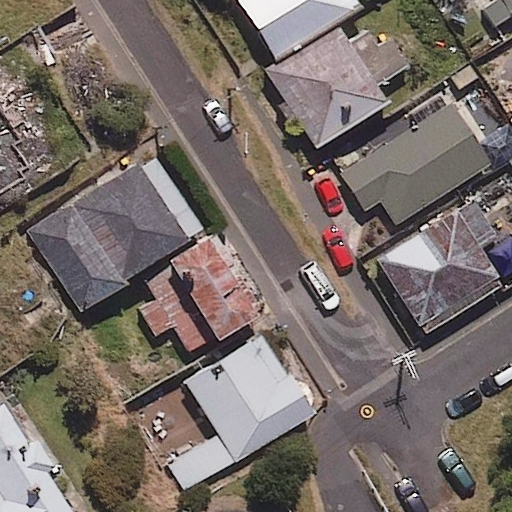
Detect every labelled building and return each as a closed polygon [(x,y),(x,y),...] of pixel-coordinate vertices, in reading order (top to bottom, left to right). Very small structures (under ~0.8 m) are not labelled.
[(361,0),(235,0),(271,56),(361,0)] [(511,0),(442,0),(472,44),(511,17),(511,0)] [(96,32),(76,2),(42,25),(62,54),(96,32)] [(346,40),(337,26),(266,72),(314,145),(386,98),(376,83),(407,63),(378,19),(346,40)] [(0,192),(43,165),(0,98),(0,192)] [(490,160),(451,100),(338,173),(361,209),(378,198),(393,222),(490,160)] [(199,224),(149,151),(30,232),(80,305),(199,224)] [(495,233),(471,196),(377,256),(424,330),(502,280),(479,244),(495,233)] [(254,309),(209,230),(163,256),(173,274),(133,297),(154,333),(172,322),(187,348),(254,309)] [(316,410),(267,331),(186,381),(218,432),(166,465),(183,493),(316,410)] [(0,511),(75,511),(50,472),(57,467),(38,437),(31,442),(6,403),(0,407),(0,511)]
